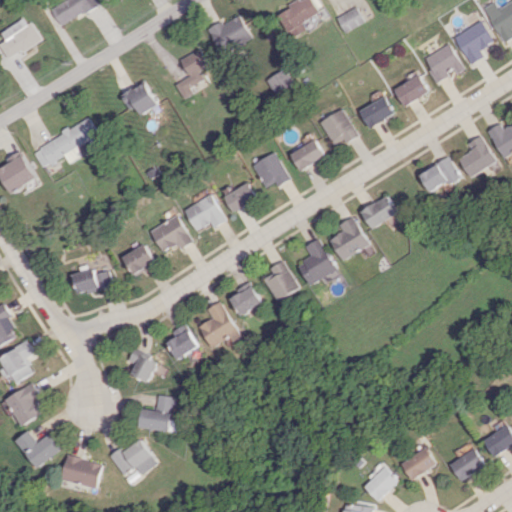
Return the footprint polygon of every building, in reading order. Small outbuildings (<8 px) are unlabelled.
[(62,26),(99,4),(96,0),(65,0),(51,8),(62,26)] [(302,23),(325,8),(319,0),(300,0),(280,13),(295,37),(307,30),(302,23)] [(485,7),(505,43),(511,38),(511,1),(499,8),(495,2),(485,7)] [(338,16),(346,32),(366,23),(358,7),(338,16)] [(254,37),(240,14),(224,24),(222,20),(209,28),(225,54),(254,37)] [(2,44),(11,59),(43,40),(29,16),(3,32),(8,40),(2,44)] [(485,56),(481,50),(495,41),(482,20),(455,36),(472,64),(485,56)] [(425,57),(431,67),(428,69),(435,82),(455,71),(457,74),(465,70),(450,43),(425,57)] [(191,77),(178,83),(186,98),(196,94),(192,86),(206,79),(201,70),(210,66),(202,50),(182,59),(191,77)] [(297,87),(288,69),(270,77),(278,96),(297,87)] [(430,92),(421,74),(395,88),(404,105),(430,92)] [(137,106),(141,114),(159,106),(147,81),(122,93),(130,109),(137,106)] [(396,114),(386,96),(361,110),(371,128),(396,114)] [(323,121),(338,148),(360,135),(345,109),(323,121)] [(44,167),(67,155),(71,163),(84,156),(79,146),(90,141),(94,149),(104,144),(91,119),(35,149),(44,167)] [(491,129),(508,166),(511,163),(511,125),(504,129),(502,124),(491,129)] [(469,176),(497,164),(485,135),(469,142),(473,152),(461,157),(469,176)] [(328,158),(320,139),(294,151),(302,170),(328,158)] [(255,165),(269,187),(278,181),(281,186),(293,178),(277,151),(255,165)] [(2,169),(15,193),(41,179),(29,155),(2,169)] [(432,192),(450,181),(451,184),(463,177),(450,157),(422,174),(432,192)] [(235,212),(260,198),(251,182),(226,195),(235,212)] [(228,220),(212,193),(185,210),(198,231),(212,222),(216,228),(228,220)] [(374,228),(400,213),(389,195),(363,210),(374,228)] [(181,248),(193,243),(181,215),(151,228),(161,251),(179,244),(181,248)] [(343,259),(371,247),(358,216),(342,223),(346,233),(334,238),(343,259)] [(340,269),(322,238),(309,246),(315,256),(301,264),(312,285),(340,269)] [(157,262),(145,243),(123,257),(135,276),(157,262)] [(273,268),(276,274),(268,277),(280,300),(303,289),(288,260),(273,268)] [(74,275),(80,294),(115,283),(109,264),(74,275)] [(266,302),(254,282),(233,296),(245,316),(266,302)] [(210,308),(215,318),(202,325),(214,347),(241,332),(224,301),(210,308)] [(0,348),(0,349),(24,335),(6,305),(0,308),(0,348)] [(180,359),(201,346),(188,324),(166,338),(180,359)] [(38,371),(30,357),(38,352),(32,340),(4,356),(9,365),(4,368),(14,384),(38,371)] [(133,373),(150,382),(159,361),(135,349),(130,360),(137,363),(133,373)] [(44,396),(37,383),(9,398),(24,426),(47,413),(39,399),(44,396)] [(179,431),(180,420),(174,419),(176,396),(159,395),(158,409),(143,408),(141,428),(179,431)] [(484,439),(495,457),(511,446),(511,429),(509,424),(484,439)] [(41,468),(65,449),(53,433),(42,442),(32,430),(19,440),(41,468)] [(127,476),(139,467),(144,475),(161,463),(144,439),(126,451),(124,448),(113,455),(127,476)] [(438,466),(429,448),(403,461),(412,479),(438,466)] [(486,466),(477,448),(451,462),(461,480),(486,466)] [(106,464),(71,454),(64,479),(99,488),(106,464)] [(382,501),(401,480),(387,466),(367,487),(382,501)]
